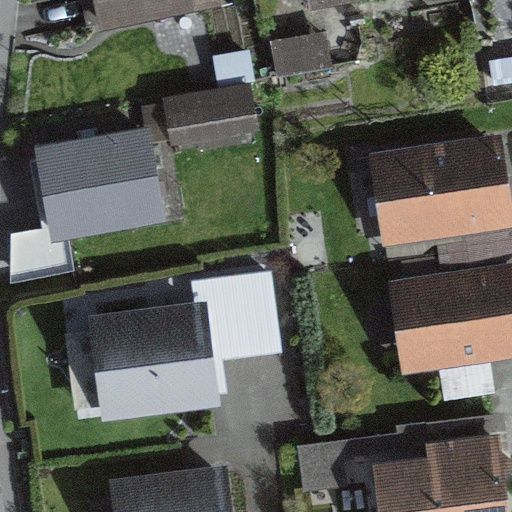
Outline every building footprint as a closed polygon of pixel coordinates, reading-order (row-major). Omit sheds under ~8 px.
[(97,0),(103,23),(216,1),(215,0),(97,0)] [(279,73),(329,64),(323,34),(273,43),(279,73)] [(249,85),(165,100),(171,132),(255,118),(249,85)] [(54,230),(159,212),(145,134),(41,152),(54,230)] [(384,161),(395,231),(505,214),(495,145),(384,161)] [(98,323),(109,407),(210,394),(205,350),(277,341),(268,272),(194,282),(198,310),(98,323)] [(511,272),(403,289),(414,358),(511,343),(511,272)] [(510,460),(497,450),(495,437),(432,446),(433,458),(379,465),(384,511),(504,511),(500,473),(510,460)] [(224,511),(220,474),(118,487),(121,511),(224,511)]
